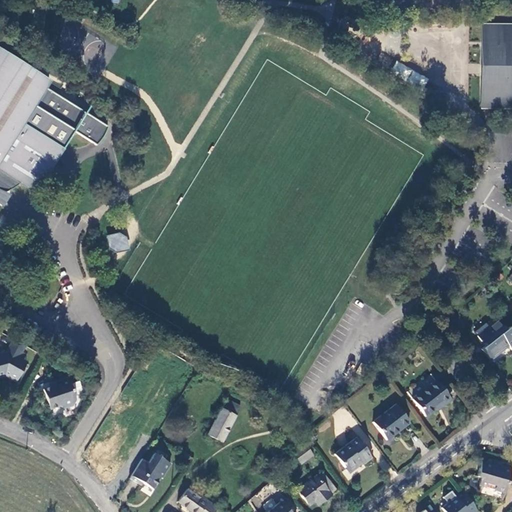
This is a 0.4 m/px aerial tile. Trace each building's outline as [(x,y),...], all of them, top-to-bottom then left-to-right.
[(78,12),(74,19),(81,23),(85,15),(78,12)] [(511,27),(484,27),(484,106),(511,105),(511,27)] [(0,51),(0,191),(4,194),(5,193),(10,192),(14,190),(18,187),(21,184),(36,193),(58,158),(58,157),(73,133),(96,146),(102,140),(104,137),(108,128),(44,88),(48,81),(0,51)] [(423,88),(428,79),(397,61),(391,71),(423,88)] [(10,196),(5,193),(4,194),(0,191),(0,205),(3,208),(10,196)] [(117,251),(124,240),(116,235),(114,236),(108,245),(109,247),(117,251)] [(486,325),(474,334),(485,347),(481,350),(488,359),(506,344),(511,349),(511,348),(511,331),(509,328),(505,330),(496,319),(486,325)] [(23,352),(26,347),(13,340),(5,352),(0,354),(0,376),(6,374),(10,376),(10,377),(17,381),(22,372),(20,371),(25,362),(23,361),(27,354),(23,352)] [(153,377),(137,367),(121,393),(137,402),(153,377)] [(52,387),(43,390),(50,410),(59,407),(63,409),(73,405),(76,401),(74,397),(83,394),(79,382),(70,385),(68,378),(51,384),(52,387)] [(175,390),(182,394),(188,386),(181,381),(175,390)] [(435,382),(412,400),(425,417),(435,410),(436,411),(449,401),(435,382)] [(222,443),(241,407),(227,399),(208,435),(222,443)] [(395,406),(371,423),(384,441),(408,424),(395,406)] [(139,439),(113,422),(101,440),(113,446),(111,448),(115,451),(113,455),(124,462),(139,439)] [(196,455),(206,437),(195,431),(185,449),(196,455)] [(355,438),(334,454),(347,472),(360,461),(362,464),(371,458),(355,438)] [(304,445),(293,454),(301,464),(312,455),(304,445)] [(148,462),(141,459),(129,478),(141,487),(143,484),(152,489),(159,476),(158,475),(161,471),(163,472),(169,463),(154,453),(148,462)] [(505,492),(511,468),(502,465),(501,466),(481,461),(477,476),(481,477),(480,485),(505,492)] [(237,471),(225,482),(231,487),(242,477),(237,471)] [(322,472),(297,491),(309,506),(317,499),(321,504),(337,492),(322,472)] [(231,487),(225,482),(219,488),(224,493),(231,487)] [(474,511),(477,510),(458,486),(451,491),(454,495),(440,505),(445,511),(474,511)] [(190,511),(214,511),(217,508),(201,497),(200,498),(187,489),(177,503),(190,511)] [(290,511),(281,501),(268,511),(290,511)]
